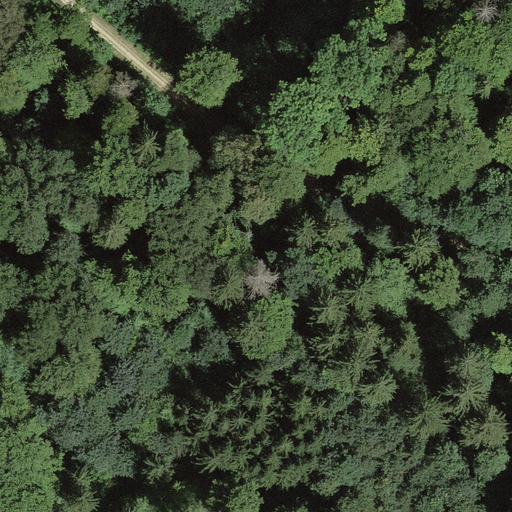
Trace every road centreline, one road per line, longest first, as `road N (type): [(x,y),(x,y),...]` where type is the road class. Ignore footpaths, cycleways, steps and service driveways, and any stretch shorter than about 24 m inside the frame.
road 1 (track): [(0,232),(511,483)]
road 2 (track): [(511,265),(318,191),(154,79),(68,0)]
